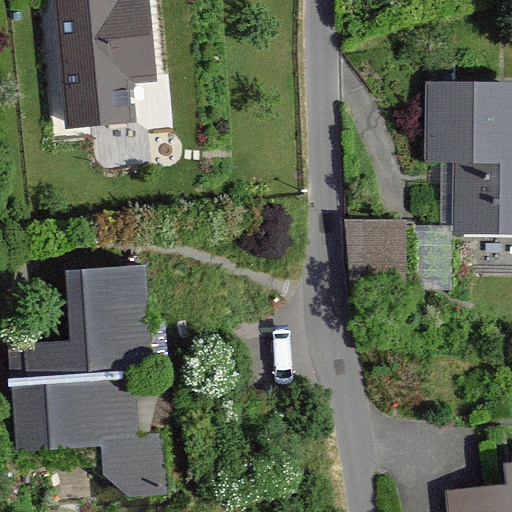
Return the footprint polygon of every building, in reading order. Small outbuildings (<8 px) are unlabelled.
[(147,0),(101,0),(59,3),(68,127),(133,122),(130,82),(153,80),(147,0)] [(511,86),(426,86),(426,158),(457,158),(457,231),(511,231),(511,86)] [(403,286),(403,221),(377,221),(377,286),(403,286)] [(147,272),(69,274),(70,346),(26,347),(27,390),(15,390),(16,446),(106,444),(107,470),(129,492),(163,492),(162,436),(135,437),(133,374),(149,374),(147,272)] [(510,487),(451,492),(452,511),(511,511),(511,463),(508,464),(510,487)]
